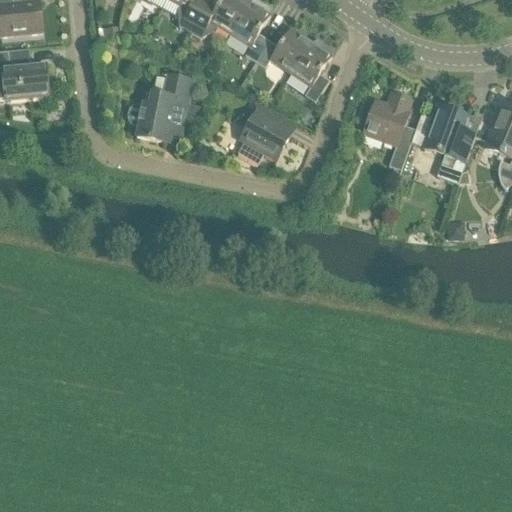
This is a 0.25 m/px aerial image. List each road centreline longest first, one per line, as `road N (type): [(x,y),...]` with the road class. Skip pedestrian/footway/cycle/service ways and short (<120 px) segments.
road 1 (residential): [(369,26),(310,179),(280,194),(116,163),(90,141),(85,0)]
road 2 (tertiary): [(369,26),(433,59),(511,54)]
